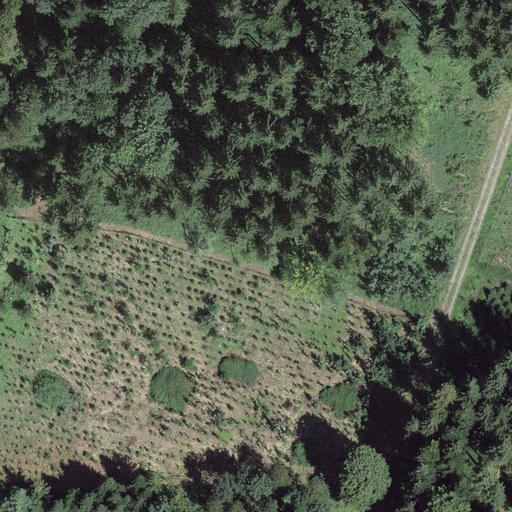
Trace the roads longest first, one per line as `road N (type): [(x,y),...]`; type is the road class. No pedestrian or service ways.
road 1 (track): [(511,204),(385,511)]
road 2 (track): [(0,129),(14,0)]
